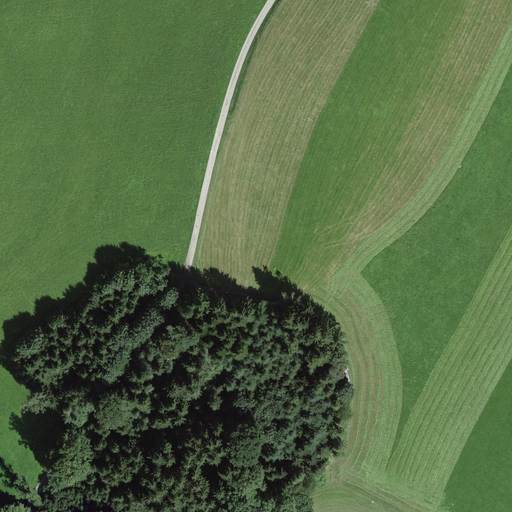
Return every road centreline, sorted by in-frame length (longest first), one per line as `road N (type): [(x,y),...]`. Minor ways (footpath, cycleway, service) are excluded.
road 1 (track): [(273,0),(237,69),(184,281),(27,511)]
road 2 (track): [(184,281),(302,301),(350,356)]
